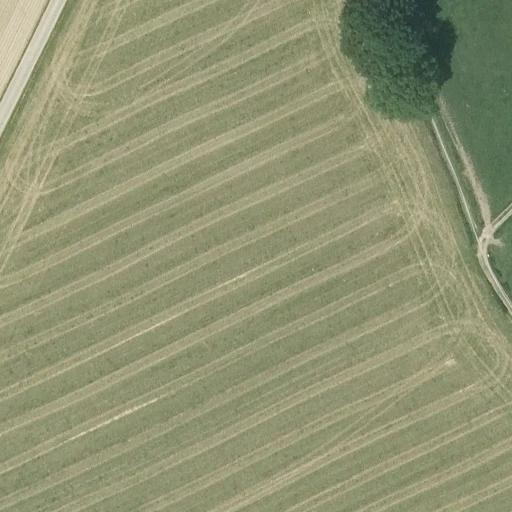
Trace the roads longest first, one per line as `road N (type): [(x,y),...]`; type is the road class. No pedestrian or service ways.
road 1 (track): [(379,0),(476,241)]
road 2 (unclassified): [(0,118),(57,0)]
